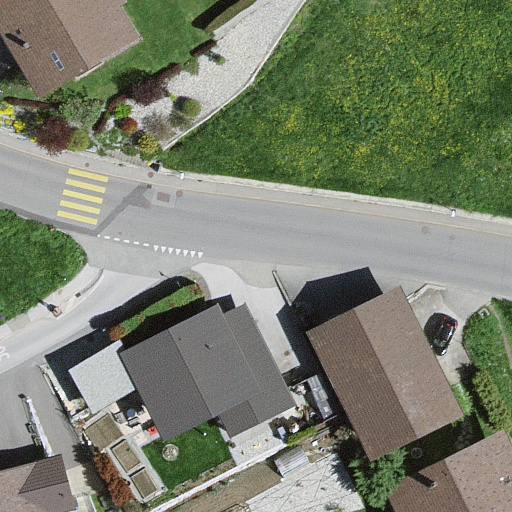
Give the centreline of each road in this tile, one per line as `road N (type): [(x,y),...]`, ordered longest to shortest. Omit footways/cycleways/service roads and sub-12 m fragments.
road 1 (residential): [(511,266),(381,240),(152,212)]
road 2 (residential): [(152,212),(137,244),(97,284),(0,342)]
road 3 (residential): [(152,212),(0,173)]
